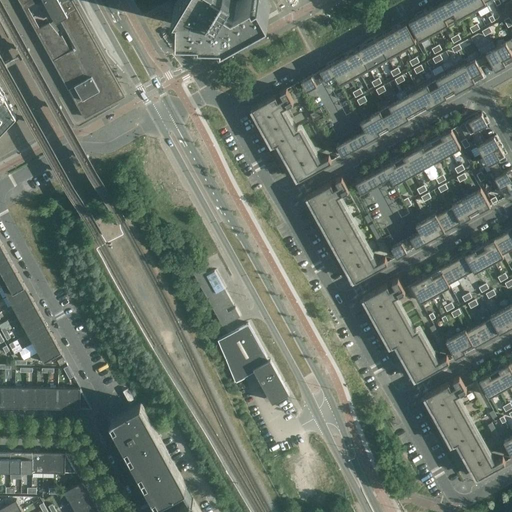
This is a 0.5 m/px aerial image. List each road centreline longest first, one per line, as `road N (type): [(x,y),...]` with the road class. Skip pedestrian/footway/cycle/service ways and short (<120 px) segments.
road 1 (secondary): [(378,511),(317,375),(172,112)]
road 2 (secondary): [(157,121),(369,511)]
road 3 (residential): [(148,511),(96,415),(92,381),(0,205)]
road 4 (residential): [(480,89),(278,200)]
road 5 (residential): [(230,104),(415,0)]
road 6 (residential): [(337,301),(511,206)]
road 7 (residential): [(397,401),(454,498),(469,499),(511,476)]
road 8 (residential): [(0,189),(70,149),(108,148),(157,121)]
road 9 (secondary): [(89,0),(157,121)]
road 10 (residential): [(511,337),(397,401)]
road 11 (secondary): [(172,112),(106,0)]
